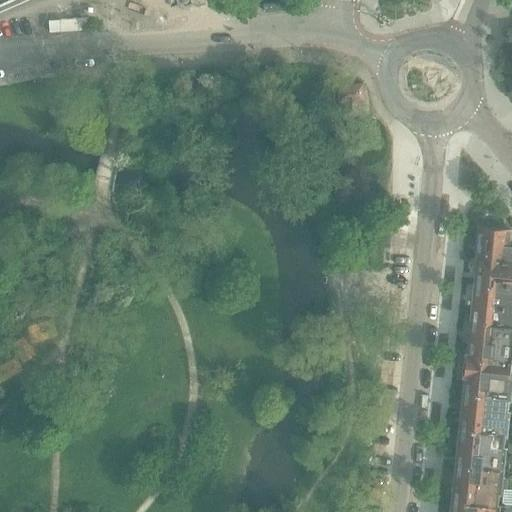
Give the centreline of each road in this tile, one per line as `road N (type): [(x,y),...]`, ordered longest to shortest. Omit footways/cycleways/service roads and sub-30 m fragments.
road 1 (tertiary): [(399,511),(433,124)]
road 2 (residential): [(0,60),(216,37)]
